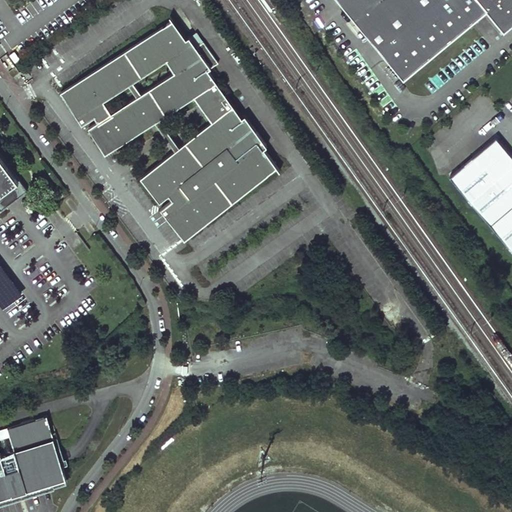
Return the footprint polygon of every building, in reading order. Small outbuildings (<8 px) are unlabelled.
[(511,0),(335,0),(396,74),(480,5),(497,26),(511,13),(511,0)] [(107,152),(198,98),(214,124),(141,177),(160,202),(169,195),(173,199),(160,209),(183,241),(280,171),(266,152),(269,150),(247,119),(244,122),(210,75),(220,67),(208,51),(201,56),(194,46),(191,48),(173,23),(65,88),(85,122),(98,114),(101,119),(91,125),(107,152)] [(497,138),(491,143),(486,137),(446,172),(511,250),(511,155),(507,151),(497,138)] [(0,189),(18,177),(0,151),(0,189)] [(0,207),(26,188),(18,177),(0,189),(0,207)] [(47,413),(0,427),(0,495),(65,476),(59,456),(47,413)]
